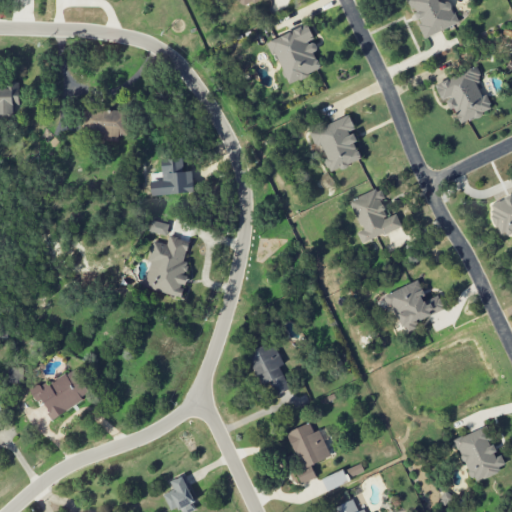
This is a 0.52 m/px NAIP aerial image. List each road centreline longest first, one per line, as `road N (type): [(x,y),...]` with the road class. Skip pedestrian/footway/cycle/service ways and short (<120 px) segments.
road 1 (residential): [(0,31),(97,35),(160,52),(229,138),(248,211),(226,329),(194,407),(159,435),(60,476),(13,511)]
road 2 (residential): [(345,0),(427,186),(511,346)]
road 3 (residential): [(194,407),(218,434),(256,511)]
